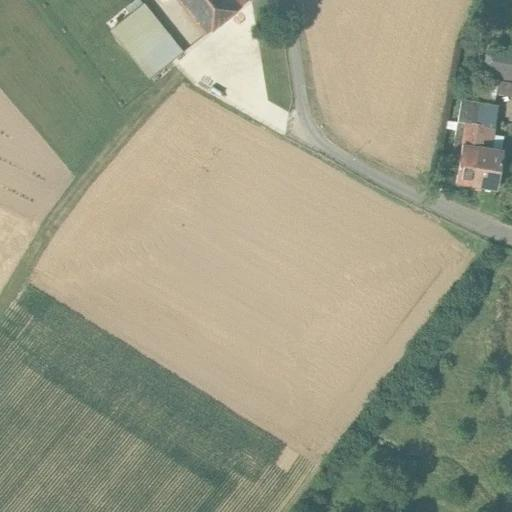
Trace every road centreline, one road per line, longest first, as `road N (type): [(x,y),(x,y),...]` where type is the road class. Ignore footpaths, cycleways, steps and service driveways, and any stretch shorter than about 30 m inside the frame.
road 1 (track): [(315,139),(233,95),(192,59),(65,201),(0,301)]
road 2 (unclassified): [(511,237),(488,232),(315,139),(282,0)]
